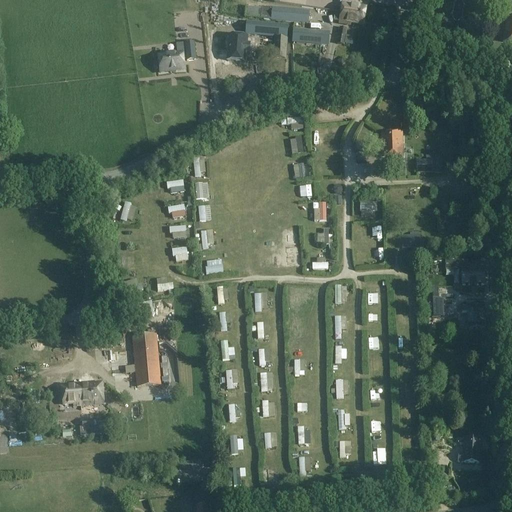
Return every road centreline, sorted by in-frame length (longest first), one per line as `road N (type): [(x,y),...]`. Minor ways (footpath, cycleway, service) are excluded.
road 1 (unclassified): [(502,506),(495,335),(508,195),(504,126),(494,103),(474,89),(391,83)]
road 2 (track): [(365,112),(346,145),(348,273),(214,282)]
road 3 (unclassified): [(123,173),(170,154),(253,98),(391,83)]
road 4 (unclassified): [(0,328),(85,308),(92,209),(123,173)]
road 5 (unknown): [(335,278),(322,306),(328,467)]
road 6 (unknown): [(361,274),(366,461)]
road 7 (unknown): [(361,274),(392,271),(399,279),(403,386)]
road 8 (track): [(472,190),(347,182)]
road 9 (unclassified): [(0,194),(123,173)]
